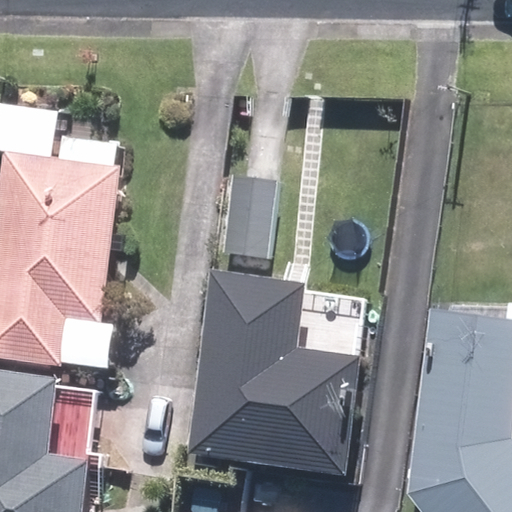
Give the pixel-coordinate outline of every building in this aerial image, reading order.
[(112,329),(132,171),(14,156),(0,262),(0,360),(71,370),(77,324),(112,329)] [(276,261),(286,183),(242,178),(232,256),(276,261)] [(374,360),(310,352),(319,286),(224,274),(215,340),(214,351),(199,458),(358,480),(374,360)] [(511,511),(511,322),(440,314),(416,488),(434,511),(511,511)] [(98,511),(105,464),(67,459),(77,384),(0,372),(0,511),(98,511)]
